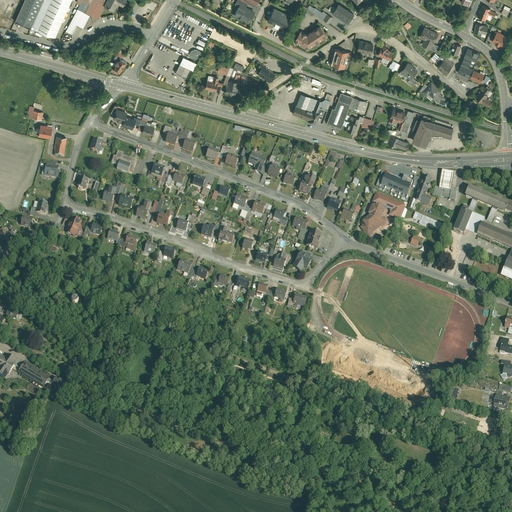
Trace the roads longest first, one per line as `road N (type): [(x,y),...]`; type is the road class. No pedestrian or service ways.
road 1 (unknown): [(511,481),(475,482),(412,509),(327,506),(272,474),(162,439),(119,417),(112,400)]
road 2 (residential): [(343,238),(313,275),(294,281),(66,201)]
road 3 (residential): [(343,238),(292,199),(88,122)]
road 4 (residential): [(239,117),(300,70),(492,136)]
road 5 (secondary): [(509,157),(418,160),(239,117)]
road 6 (residential): [(511,303),(343,238)]
road 7 (residential): [(153,34),(115,23),(58,47),(0,31)]
road 8 (residential): [(360,25),(312,57),(257,30),(267,0)]
road 9 (secondary): [(239,117),(119,85)]
road 10 (secondary): [(119,85),(0,51)]
